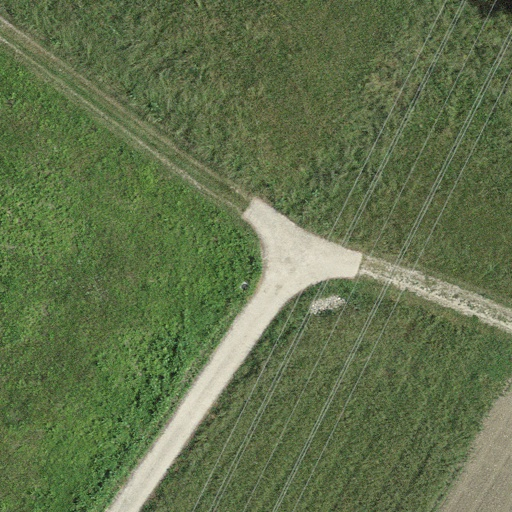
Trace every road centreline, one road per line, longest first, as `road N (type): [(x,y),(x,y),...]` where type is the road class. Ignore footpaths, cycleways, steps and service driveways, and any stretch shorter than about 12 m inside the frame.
road 1 (track): [(304,247),(0,25)]
road 2 (track): [(304,247),(120,511)]
road 3 (track): [(304,247),(511,333)]
